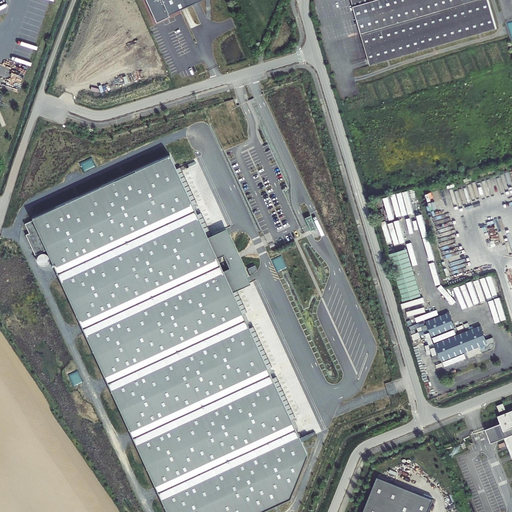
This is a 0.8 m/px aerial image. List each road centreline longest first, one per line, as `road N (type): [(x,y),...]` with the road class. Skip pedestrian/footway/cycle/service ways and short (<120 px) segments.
road 1 (unclassified): [(315,51),(426,421)]
road 2 (residential): [(315,51),(102,115),(38,100)]
road 3 (unclassified): [(426,421),(358,451),(333,511)]
road 4 (unclassified): [(38,100),(0,216)]
